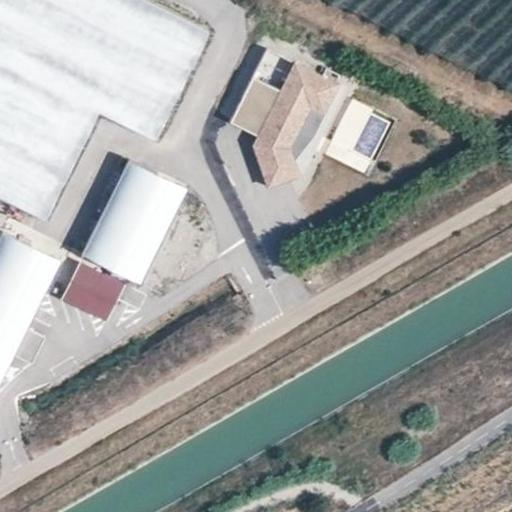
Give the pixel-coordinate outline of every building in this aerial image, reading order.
[(0,0),(0,58),(99,107),(156,135),(209,28),(152,0),(0,0)] [(338,82),(266,47),(229,121),(257,135),(256,138),(263,142),(271,164),(261,167),(267,185),(293,176),(288,161),(293,159),(288,146),(309,105),(323,112),(338,82)] [(0,58),(0,196),(43,219),(99,107),(0,58)] [(271,164),(263,142),(256,138),(253,144),(261,167),(271,164)] [(139,283),(186,189),(129,160),(82,255),(139,283)] [(0,380),(60,260),(2,231),(0,234),(0,380)] [(106,322),(124,286),(79,263),(61,299),(106,322)]
